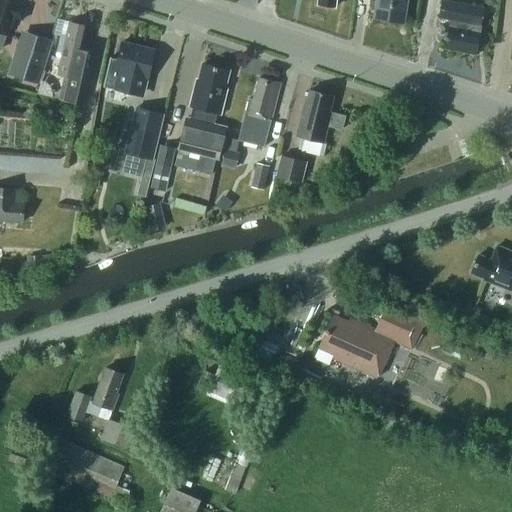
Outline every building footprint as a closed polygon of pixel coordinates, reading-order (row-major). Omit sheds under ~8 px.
[(26,9),(16,6),(17,4),(3,0),(0,0),(0,48),(1,49),(6,34),(7,34),(13,16),(22,19),(26,9)] [(376,0),(374,18),(404,22),(407,0),(376,0)] [(484,7),(461,3),(444,0),(442,0),(439,17),(451,19),(445,48),(476,54),(481,25),(484,7)] [(63,53),(58,74),(65,75),(59,98),(80,103),(91,53),(82,51),(88,25),(70,21),(67,36),(60,35),(57,51),(63,53)] [(19,49),(11,74),(38,83),(45,58),(51,39),(25,30),(19,49)] [(111,57),(104,86),(105,87),(143,96),(144,90),(155,49),(123,41),(118,60),(112,58),(111,57)] [(190,106),(181,141),(175,165),(214,174),(220,151),(226,128),(214,125),(217,113),(221,114),(228,86),(225,86),(229,70),(203,63),(197,88),(194,87),(190,106)] [(238,140),(264,146),(281,83),(259,77),(253,99),(249,98),(238,140)] [(324,142),(328,125),(342,129),(345,115),(330,112),(333,96),(310,90),(306,106),(304,105),(297,135),(324,142)] [(110,118),(113,99),(99,97),(96,116),(110,118)] [(136,106),(124,153),(153,160),(164,113),(136,106)] [(306,162),(282,155),(281,159),(277,175),(301,181),(306,162)] [(269,166),(257,163),(252,186),(264,189),(269,166)] [(151,187),(165,191),(171,167),(156,164),(151,187)] [(0,219),(23,221),(24,203),(15,202),(16,189),(0,187),(0,219)] [(164,213),(161,200),(147,204),(150,216),(164,213)] [(511,289),(511,250),(497,245),(492,259),(479,254),(471,272),(484,277),(484,278),(511,289)] [(424,321),(387,304),(376,330),(350,318),(348,322),(333,315),(319,347),(334,354),(333,357),(377,377),(394,340),(412,348),(424,321)] [(114,409),(119,393),(116,392),(123,373),(106,367),(93,401),(90,400),(91,396),(76,391),(67,417),(82,422),(86,411),(108,418),(109,419),(112,408),(114,409)] [(206,367),(198,383),(205,387),(213,371),(206,367)] [(377,412),(388,417),(396,400),(386,395),(377,412)] [(134,428),(109,419),(108,418),(101,438),(127,447),(134,428)] [(124,467),(54,435),(54,436),(55,437),(43,464),(111,496),(124,467)] [(160,511),(195,511),(200,501),(170,488),(160,511)]
